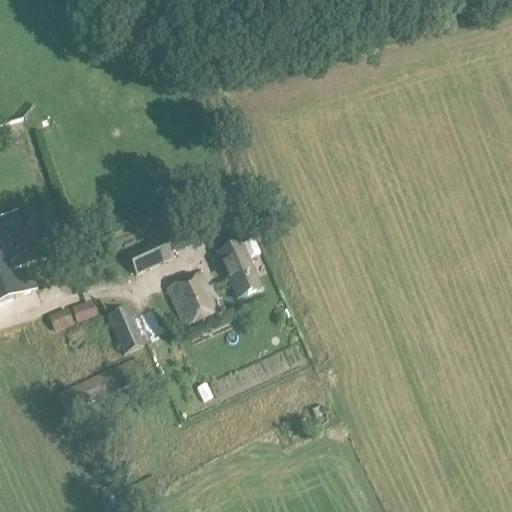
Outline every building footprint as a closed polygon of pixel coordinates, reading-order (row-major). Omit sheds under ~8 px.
[(210,235),(237,224),(229,205),(201,216),(210,235)] [(18,215),(0,222),(0,306),(36,292),(26,268),(37,263),(18,215)] [(138,279),(174,261),(163,239),(127,257),(138,279)] [(263,292),(242,245),(216,256),(237,304),(263,292)] [(220,315),(202,276),(168,292),(185,330),(220,315)] [(145,350),(130,312),(108,321),(123,359),(145,350)] [(75,389),(60,395),(57,397),(66,418),(148,382),(139,362),(75,390),(75,389)] [(102,501),(106,511),(136,511),(163,500),(154,479),(120,494),(117,486),(101,493),(104,500),(102,501)]
